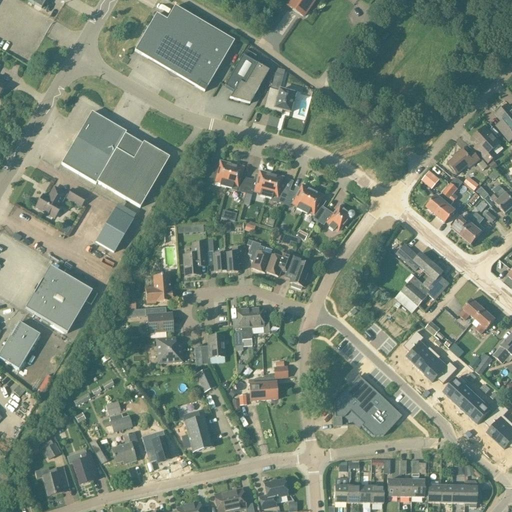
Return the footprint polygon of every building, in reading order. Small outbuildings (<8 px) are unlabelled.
[(24,0),(41,9),(46,0),(24,0)] [(315,0),(290,0),(286,7),(303,18),(315,0)] [(473,0),(467,6),(470,9),(480,0),(473,0)] [(234,42),(199,22),(174,8),(166,21),(156,15),(134,52),(204,93),(234,42)] [(249,105),(268,72),(253,63),(257,57),(246,51),(224,87),(234,93),(230,100),(249,105)] [(269,90),(264,110),(281,114),(282,112),(290,114),(295,95),(280,90),(279,93),(269,90)] [(511,110),(508,105),(503,109),(501,107),(494,113),(496,115),(496,116),(501,123),(496,127),(510,143),(511,140),(511,110)] [(91,113),(61,165),(95,187),(96,185),(125,135),(126,133),(91,113)] [(496,156),(492,152),(500,145),(485,128),(473,139),(479,145),(474,149),(488,164),(496,156)] [(142,145),(125,135),(96,185),(139,210),(169,159),(143,144),(142,145)] [(479,161),(473,153),(468,157),(463,150),(457,155),(459,156),(449,165),(457,175),(468,167),(470,169),(479,161)] [(479,166),(483,171),(488,167),(484,162),(479,166)] [(498,167),(493,162),(489,167),(493,171),(498,167)] [(225,189),(231,166),(220,163),(215,182),(221,184),(220,187),(225,189)] [(243,169),(231,166),(225,189),(231,190),(232,187),(238,188),(243,169)] [(212,185),(215,171),(209,170),(206,183),(212,185)] [(265,199),(271,176),(260,173),(255,193),(261,194),(260,197),(265,199)] [(432,191),(439,181),(429,173),(421,182),(432,191)] [(271,176),(265,199),(271,200),(271,197),(277,198),(280,199),(278,203),(283,205),(288,192),(284,190),(283,190),(280,189),(282,179),(271,176)] [(245,194),(248,180),(243,179),(240,192),(245,194)] [(426,209),(436,217),(454,195),(463,184),(459,180),(455,179),(451,184),(442,194),(445,197),(441,201),(436,196),(426,209)] [(255,182),(248,180),(245,194),(251,195),(255,182)] [(474,193),(479,187),(471,181),(466,187),(474,193)] [(490,199),(496,205),(505,215),(511,209),(511,200),(498,185),(492,191),(495,195),(490,199)] [(297,210),(302,213),(312,192),(302,187),(300,190),(295,188),(293,194),(295,194),(289,207),(290,207),(291,205),(298,209),(297,210)] [(476,193),(484,201),(488,197),(489,196),(481,188),(476,193)] [(54,219),(61,207),(59,206),(66,196),(54,189),(48,199),(43,196),(36,208),(54,219)] [(87,198),(72,189),(66,200),(81,208),(87,198)] [(312,192),(302,213),(307,215),(308,213),(314,215),(323,197),(312,192)] [(457,198),(454,195),(436,217),(445,225),(456,213),(449,207),(457,198)] [(479,198),(475,195),(469,203),(472,205),(479,198)] [(318,222),(325,210),(321,207),(313,219),(318,222)] [(349,214),(349,215),(340,208),(327,223),(331,226),(329,228),(333,231),(334,229),(338,232),(349,219),(350,220),(351,219),(352,219),(353,219),(353,218),(353,217),(353,216),(353,215),(352,215),(351,214),(350,214),(349,214)] [(113,254),(132,221),(115,211),(96,243),(113,254)] [(223,211),(221,219),(232,222),(234,214),(223,211)] [(496,220),(488,213),(484,218),(492,224),(496,220)] [(476,214),(468,223),(462,218),(451,230),(461,238),(479,217),(476,214)] [(483,220),(479,217),(461,238),(471,246),(481,234),(475,229),(483,220)] [(284,235),(278,234),(276,241),(282,243),(284,235)] [(249,262),(253,263),(251,270),(265,275),(265,274),(270,257),(262,254),(264,249),(259,247),(260,246),(248,241),(246,246),(250,248),(247,256),(251,257),(249,262)] [(191,244),(192,256),(183,257),(185,277),(200,276),(198,256),(206,255),(205,243),(191,244)] [(420,268),(425,272),(432,264),(421,255),(418,259),(403,246),(396,255),(416,272),(420,268)] [(230,249),(230,255),(224,255),(226,273),(226,275),(238,274),(237,263),(244,262),(243,249),(230,249)] [(270,256),(270,257),(265,274),(278,278),(281,268),(287,270),(292,256),(282,252),(280,259),(270,256)] [(226,273),(224,255),(213,256),(214,274),(226,273)] [(292,256),(287,270),(286,273),(293,276),(290,284),(304,289),(312,268),(303,264),(304,260),(292,256)] [(408,284),(401,293),(402,294),(396,300),(412,314),(428,296),(435,302),(449,285),(440,277),(443,274),(432,264),(425,272),(430,276),(422,285),(411,275),(405,282),(408,284)] [(67,335),(92,293),(49,268),(25,310),(67,335)] [(153,277),(154,289),(145,289),(146,305),(156,305),(156,304),(171,302),(169,276),(153,277)] [(123,296),(125,312),(135,311),(134,295),(123,296)] [(479,305),(478,306),(472,300),(463,310),(464,311),(460,317),(465,321),(470,316),(475,321),(484,311),(482,309),(483,308),(479,305)] [(269,323),(263,323),(262,309),(249,311),(250,329),(263,328),(264,335),(269,335),(269,323)] [(145,317),(145,310),(126,312),(126,319),(145,317)] [(237,312),(239,330),(239,333),(233,334),(235,348),(243,347),(242,341),(251,341),(250,329),(249,311),(237,312)] [(484,311),(475,321),(480,325),(476,331),(481,335),(486,330),(487,331),(496,321),(489,316),(490,314),(486,311),(485,312),(484,311)] [(147,317),(148,323),(146,323),(143,324),(141,326),(140,328),(140,331),(142,333),(144,334),(146,335),(173,332),(171,315),(147,317)] [(440,330),(431,323),(425,330),(434,338),(436,336),(442,341),(445,337),(439,332),(440,330)] [(18,324),(10,336),(0,353),(0,360),(18,371),(39,336),(18,324)] [(402,340),(406,344),(412,338),(408,334),(402,340)] [(403,361),(412,369),(427,353),(419,346),(422,342),(415,335),(401,350),(407,357),(403,361)] [(494,357),(503,365),(506,361),(509,363),(511,359),(511,335),(507,341),(506,340),(501,347),(501,348),(494,357)] [(208,350),(200,351),(201,367),(202,366),(210,365),(210,360),(225,359),(223,336),(208,337),(208,350)] [(156,341),(157,361),(163,361),(164,365),(182,363),(181,344),(176,344),(175,339),(156,341)] [(463,348),(457,343),(451,350),(457,355),(463,348)] [(412,369),(422,378),(437,362),(427,353),(412,369)] [(480,377),(493,361),(487,356),(474,372),(480,377)] [(475,371),(482,362),(475,357),(468,366),(475,371)] [(442,388),(455,373),(448,366),(445,370),(437,362),(422,378),(431,386),(435,382),(442,388)] [(274,369),(274,374),(270,374),(270,376),(263,377),(264,380),(263,380),(264,384),(265,385),(266,402),(276,401),(275,380),(287,379),(287,368),(274,369)] [(216,389),(207,371),(195,376),(203,394),(216,389)] [(35,397),(39,400),(51,379),(47,376),(35,397)] [(264,384),(263,380),(248,381),(249,387),(250,403),(266,402),(265,385),(264,384)] [(102,386),(104,391),(114,385),(111,381),(102,386)] [(398,420),(398,416),(395,414),(397,412),(396,412),(396,413),(364,383),(365,382),(364,382),(363,383),(361,381),(356,381),(350,388),(348,386),(348,387),(349,388),(334,404),(334,419),(344,419),(349,413),(362,425),(360,427),(372,438),(383,438),(392,428),(393,429),(393,428),(392,427),(398,420)] [(449,403),(462,389),(455,383),(442,397),(449,403)] [(19,386),(12,392),(19,399),(25,392),(19,386)] [(126,390),(132,398),(138,394),(132,386),(126,390)] [(91,392),(94,397),(101,392),(99,388),(91,392)] [(456,409),(469,396),(462,389),(449,403),(456,409)] [(239,400),(233,401),(232,401),(233,412),(240,412),(240,408),(247,407),(246,391),(238,392),(239,400)] [(73,403),(76,407),(89,399),(87,395),(73,403)] [(463,415),(475,402),(469,396),(456,409),(463,415)] [(469,422),(482,408),(475,402),(463,415),(469,422)] [(117,403),(105,406),(108,417),(121,413),(117,403)] [(476,428),(489,414),(482,408),(469,422),(476,428)] [(494,445),(509,429),(501,421),(504,418),(497,411),(483,426),(490,432),(485,437),(494,445)] [(185,424),(188,436),(181,438),(184,451),(192,449),(193,454),(212,449),(204,418),(200,419),(198,412),(183,416),(185,424)] [(75,418),(78,424),(85,421),(82,414),(75,418)] [(109,435),(132,429),(129,417),(122,419),(121,415),(109,419),(110,423),(103,425),(109,435)] [(84,430),(88,442),(98,438),(95,427),(84,430)] [(511,452),(511,431),(509,429),(494,445),(503,453),(507,448),(511,452)] [(122,437),(125,446),(111,451),(116,465),(129,461),(130,464),(136,462),(131,447),(138,446),(134,433),(122,437)] [(158,464),(172,460),(165,439),(157,441),(155,435),(142,438),(146,452),(154,450),(158,464)] [(60,455),(55,444),(53,445),(50,441),(42,446),(44,450),(42,452),(48,462),(60,455)] [(79,487),(92,483),(90,475),(96,473),(90,454),(80,458),(81,462),(72,465),(79,487)] [(420,482),(420,476),(417,476),(418,462),(412,462),(411,476),(411,482),(411,499),(423,499),(424,482),(420,482)] [(465,468),(467,478),(473,477),(472,470),(469,468),(465,468)] [(47,498),(62,494),(60,486),(67,485),(63,469),(49,473),(50,477),(42,479),(47,498)] [(346,488),(346,505),(358,505),(358,488),(349,488),(349,481),(350,481),(350,474),(347,474),(347,488),(346,488)] [(276,507),(275,499),(288,497),(284,481),(265,485),(267,497),(260,499),(262,510),(276,507)] [(399,499),(399,482),(387,481),(387,499),(399,499)] [(411,482),(399,482),(399,499),(411,499),(411,482)] [(464,487),(464,505),(469,505),(469,509),(476,509),(476,485),(474,482),(464,482),(464,487)] [(427,504),(440,504),(440,487),(437,487),(437,484),(430,484),(430,487),(428,487),(427,504)] [(346,505),(346,488),(334,487),(334,504),(346,505)] [(452,487),(440,487),(440,504),(452,505),(452,487)] [(464,487),(452,487),(452,505),(464,505),(464,487)] [(370,505),(370,488),(358,488),(358,505),(370,505)] [(383,488),(370,488),(370,505),(383,505),(383,488)] [(242,490),(228,493),(231,511),(234,511),(245,510),(245,511),(253,511),(252,505),(245,506),(242,490)] [(231,511),(228,493),(215,496),(217,511),(231,511)]
